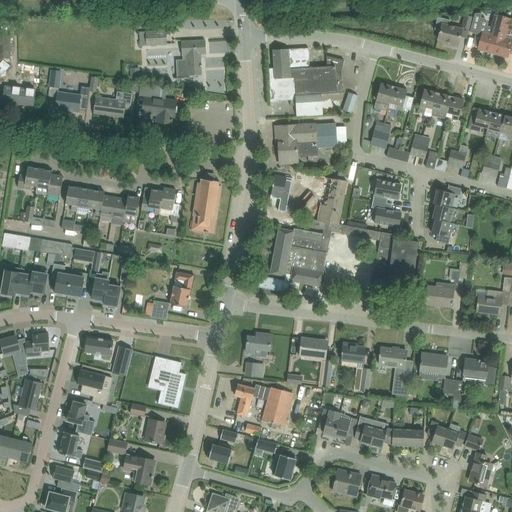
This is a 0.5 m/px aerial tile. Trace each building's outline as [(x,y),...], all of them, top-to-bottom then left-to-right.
[(475,13),(470,32),(476,33),(473,45),(478,46),(478,49),(508,57),(510,47),(511,42),(511,41),(511,19),(496,15),(492,27),(487,26),(488,23),(486,19),(480,17),(481,13),(475,13)] [(464,14),(461,27),(469,29),(471,19),(472,16),(464,14)] [(438,17),(434,30),(440,31),(437,39),(450,43),(450,45),(457,47),(460,37),(462,29),(448,26),(450,20),(438,17)] [(0,22),(0,58),(10,58),(9,22),(0,22)] [(166,41),(166,31),(146,32),(147,45),(167,45),(166,41)] [(182,41),(182,51),(182,60),(176,60),(177,76),(201,74),(200,54),(205,54),(205,40),(182,41)] [(296,77),(298,116),(325,115),(324,92),(343,91),(342,58),(335,58),(335,48),(326,48),(327,66),(311,66),(310,47),(274,49),(275,78),(296,77)] [(0,63),(0,66),(7,72),(12,67),(3,60),(0,63)] [(52,67),(50,86),(58,88),(61,68),(52,67)] [(130,68),(130,80),(140,80),(140,67),(130,68)] [(92,77),(89,91),(96,92),(98,78),(92,77)] [(278,99),(297,98),(296,77),(283,78),(283,83),(290,83),(290,88),(277,88),(278,99)] [(145,96),(144,103),(142,113),(157,115),(156,122),(172,124),(173,117),(174,118),(176,101),(165,99),(167,87),(140,83),(139,95),(145,96)] [(380,83),(374,107),(387,111),(389,103),(394,86),(380,83)] [(5,86),(4,91),(3,101),(33,105),(35,90),(5,86)] [(394,86),(389,103),(396,105),(395,109),(402,111),(403,108),(411,110),(414,97),(406,95),(407,90),(394,86)] [(424,89),(421,99),(418,110),(425,112),(424,115),(431,116),(431,114),(431,115),(433,109),(437,93),(424,89)] [(96,97),(95,103),(94,113),(123,117),(125,104),(130,105),(132,93),(117,91),(115,100),(96,97)] [(353,112),(359,95),(349,91),(343,109),(353,112)] [(58,93),(57,98),(56,108),(78,111),(80,96),(58,93)] [(433,109),(431,115),(437,116),(444,118),(446,112),(446,113),(450,96),(437,93),(433,109)] [(450,96),(446,113),(453,114),(452,119),(458,120),(464,100),(450,96)] [(472,130),(473,129),(479,131),(480,127),(486,128),(487,129),(491,112),(478,108),(478,109),(473,107),(468,129),(472,130)] [(485,134),(486,134),(499,138),(500,132),(505,115),(491,112),(487,129),(486,128),(485,134)] [(511,117),(505,115),(500,132),(507,134),(506,138),(511,139),(511,117)] [(378,117),(374,130),(370,144),(378,146),(384,123),(385,119),(378,117)] [(325,123),(288,125),(278,126),(279,143),(278,143),(280,164),(298,163),(297,156),(318,155),(318,147),(347,145),(346,134),(346,127),(336,127),(335,123),(325,123)] [(384,123),(378,146),(386,148),(392,125),(384,123)] [(389,146),(386,157),(397,160),(400,149),(403,139),(402,138),(402,137),(399,136),(398,138),(397,138),(395,148),(389,146)] [(413,140),(410,152),(409,155),(417,157),(421,142),(413,140)] [(421,142),(417,157),(425,159),(429,144),(421,142)] [(400,149),(397,160),(407,162),(409,155),(410,152),(400,149)] [(451,150),(449,155),(447,164),(455,166),(458,152),(451,150)] [(458,152),(455,166),(462,168),(466,154),(458,152)] [(429,153),(425,167),(434,169),(438,156),(429,153)] [(486,156),(484,164),(481,173),(489,175),(493,161),(492,161),(493,158),(486,156)] [(493,161),(489,175),(497,178),(501,163),(493,161)] [(20,174),(18,184),(18,187),(30,189),(31,185),(36,186),(37,186),(40,169),(28,167),(26,175),(20,174)] [(462,168),(460,176),(468,178),(470,170),(462,168)] [(37,186),(36,186),(36,192),(47,194),(51,174),(52,171),(40,169),(37,186)] [(51,174),(47,194),(59,196),(63,176),(51,174)] [(507,183),(508,176),(500,174),(498,181),(507,183)] [(198,183),(196,193),(193,215),(191,230),(213,233),(215,219),(216,219),(221,186),(219,186),(219,182),(213,181),(214,176),(208,175),(207,180),(200,179),(200,183),(198,183)] [(275,175),(270,197),(280,199),(278,210),(286,212),(288,199),(292,182),(292,181),(286,179),(286,177),(275,175)] [(377,180),(373,201),(386,203),(387,203),(388,198),(398,200),(401,185),(377,180)] [(433,204),(436,204),(451,208),(454,194),(460,196),(461,189),(448,185),(447,192),(437,189),(436,195),(433,194),(432,201),(434,201),(433,204)] [(68,186),(66,204),(71,204),(70,210),(77,211),(81,188),(68,186)] [(81,188),(77,211),(88,213),(89,208),(92,190),(81,188)] [(163,191),(160,213),(171,215),(172,210),(173,210),(176,190),(164,188),(163,191)] [(143,197),(141,210),(148,211),(149,207),(154,208),(154,213),(159,214),(159,213),(160,213),(163,191),(151,189),(150,198),(143,197)] [(92,190),(89,208),(95,209),(94,214),(100,215),(104,195),(105,192),(92,190)] [(104,195),(100,215),(112,217),(116,197),(104,195)] [(127,199),(124,219),(136,221),(136,215),(137,216),(140,198),(128,196),(127,199)] [(116,197),(112,217),(124,219),(127,199),(116,197)] [(373,201),(371,207),(377,208),(374,223),(398,227),(401,212),(390,210),(392,204),(387,203),(386,203),(373,201)] [(432,218),(435,219),(450,223),(450,222),(454,208),(451,208),(436,204),(435,210),(432,209),(431,215),(433,216),(432,218)] [(26,212),(25,221),(32,222),(34,207),(27,205),(26,212)] [(474,215),(467,214),(466,227),(472,229),(474,215)] [(43,219),(42,225),(54,227),(55,221),(43,219)] [(435,219),(435,221),(432,220),(431,227),(433,227),(432,233),(437,234),(435,241),(448,244),(450,237),(449,237),(453,223),(450,222),(450,223),(435,219)] [(74,224),(62,222),(61,228),(73,230),(74,224)] [(294,228),(293,230),(278,228),(269,274),(285,277),(286,274),(291,274),(290,281),(321,287),(330,237),(323,236),(323,234),(294,228)] [(379,280),(379,285),(379,286),(379,287),(380,287),(381,288),(401,290),(402,283),(413,284),(418,242),(394,239),(394,234),(381,232),(372,279),(379,280)] [(18,235),(5,233),(3,245),(16,247),(18,235)] [(29,237),(18,235),(16,247),(27,249),(29,237)] [(31,237),(28,250),(34,251),(37,238),(31,237)] [(37,238),(34,251),(40,252),(43,239),(37,238)] [(43,239),(40,252),(46,253),(48,240),(43,239)] [(48,240),(46,253),(49,253),(52,254),(54,241),(48,240)] [(54,241),(52,254),(55,254),(58,255),(60,242),(54,241)] [(60,242),(58,255),(64,256),(66,243),(60,242)] [(66,243),(64,256),(70,257),(72,244),(66,243)] [(147,250),(162,253),(163,246),(148,243),(147,250)] [(120,246),(118,252),(131,254),(132,248),(120,246)] [(94,251),(75,248),(73,260),(92,263),(94,251)] [(102,252),(94,251),(92,263),(91,270),(99,271),(102,252)] [(450,270),(449,278),(451,282),(457,282),(458,278),(466,279),(469,254),(450,252),(449,259),(460,260),(458,271),(450,270)] [(54,263),(55,254),(52,254),(49,253),(47,264),(53,265),(54,264),(54,263)] [(63,294),(67,295),(71,275),(64,274),(65,266),(54,264),(53,265),(51,279),(57,280),(55,293),(56,293),(56,295),(62,296),(63,294)] [(511,265),(503,265),(502,274),(511,275),(511,265)] [(122,266),(120,281),(127,282),(128,277),(130,267),(122,266)] [(14,272),(5,270),(1,293),(2,293),(2,295),(9,296),(9,294),(15,295),(16,293),(20,268),(15,267),(14,272)] [(32,275),(24,274),(24,269),(20,268),(16,293),(21,294),(21,296),(28,297),(28,295),(29,295),(30,291),(33,275),(32,275)] [(33,275),(30,291),(35,292),(35,294),(42,295),(42,293),(43,294),(47,270),(40,269),(40,273),(33,271),(32,275),(33,275)] [(176,272),(173,288),(190,291),(193,275),(176,272)] [(79,277),(71,275),(67,295),(72,296),(72,298),(78,299),(79,297),(80,297),(83,284),(85,285),(87,274),(80,273),(79,277)] [(102,274),(96,273),(92,299),(94,299),(93,301),(100,302),(100,300),(104,301),(107,284),(108,285),(109,280),(101,279),(102,274)] [(260,275),(258,287),(287,293),(290,281),(291,274),(286,274),(285,277),(284,280),(260,275)] [(511,277),(504,277),(502,289),(511,290),(511,281),(511,277)] [(428,286),(427,294),(425,304),(451,307),(454,284),(436,282),(436,287),(428,286)] [(108,285),(107,284),(104,301),(104,304),(108,305),(108,307),(115,308),(115,306),(117,307),(120,287),(108,285)] [(173,288),(170,303),(187,307),(190,291),(173,288)] [(478,302),(476,312),(500,314),(501,304),(502,296),(495,295),(495,291),(488,291),(487,297),(478,296),(478,302)] [(168,311),(152,308),(151,317),(166,319),(168,311)] [(48,333),(32,335),(32,341),(25,341),(25,342),(26,356),(41,355),(41,351),(50,350),(48,333)] [(246,352),(254,353),(255,349),(270,350),(271,334),(257,333),(256,337),(248,336),(246,352)] [(16,336),(1,340),(4,354),(14,351),(19,366),(27,363),(26,356),(25,342),(25,341),(25,338),(17,340),(16,336)] [(84,343),(83,349),(85,350),(85,352),(111,355),(113,340),(87,337),(86,344),(84,343)] [(302,338),(300,348),(300,355),(325,358),(327,343),(310,341),(310,339),(302,338)] [(343,343),(342,353),(341,359),(363,362),(365,348),(352,346),(352,344),(343,343)] [(120,346),(113,372),(115,373),(127,376),(133,350),(120,346)] [(381,348),(380,358),(379,365),(395,367),(405,368),(407,351),(381,348)] [(422,353),(421,363),(420,371),(445,374),(447,356),(422,353)] [(463,375),(463,376),(486,378),(485,385),(495,386),(496,378),(497,368),(487,367),(488,361),(478,359),(478,360),(466,359),(466,358),(465,358),(464,368),(463,375)] [(153,367),(150,380),(155,381),(154,382),(159,383),(159,382),(165,383),(161,402),(158,401),(158,403),(178,408),(180,398),(182,390),(178,389),(179,385),(182,386),(184,378),(185,378),(186,374),(184,374),(184,375),(179,373),(179,372),(181,362),(167,359),(165,370),(153,367)] [(325,360),(323,376),(319,376),(319,379),(321,384),(329,385),(332,361),(325,360)] [(245,375),(255,376),(263,377),(265,365),(247,363),(245,375)] [(412,371),(404,370),(405,368),(395,367),(392,394),(400,395),(408,396),(412,371)] [(362,368),(361,381),(355,380),(353,390),(368,392),(370,369),(362,368)] [(39,369),(38,376),(47,378),(49,369),(39,369)] [(80,369),(77,383),(82,385),(80,393),(93,396),(92,401),(106,405),(110,391),(109,391),(102,389),(105,376),(80,369)] [(13,404),(14,412),(14,413),(19,414),(23,415),(28,416),(29,416),(31,409),(35,410),(42,383),(36,381),(37,375),(29,373),(27,379),(26,379),(24,388),(22,396),(19,405),(13,404)] [(501,376),(498,403),(505,404),(506,390),(507,390),(508,377),(501,376)] [(453,399),(456,380),(445,378),(443,392),(454,394),(453,399)] [(456,380),(453,399),(462,400),(462,395),(463,395),(464,381),(456,380)] [(238,397),(234,412),(247,415),(251,400),(252,396),(254,388),(255,388),(238,383),(234,396),(238,397)] [(254,388),(252,396),(267,400),(270,388),(256,384),(255,388),(254,388)] [(271,387),(262,420),(283,425),(292,393),(271,387)] [(69,412),(67,420),(78,423),(76,431),(92,435),(95,422),(88,420),(90,416),(84,414),(87,405),(74,401),(71,412),(69,412)] [(132,404),(130,413),(144,416),(146,407),(132,404)] [(324,408),(321,418),(319,428),(324,430),(323,432),(324,432),(324,434),(329,435),(330,434),(334,435),(341,412),(324,408)] [(473,420),(476,413),(470,411),(467,418),(473,420)] [(341,412),(334,435),(339,436),(339,438),(344,439),(345,438),(346,438),(347,434),(353,436),(355,426),(357,419),(351,417),(341,412)] [(359,418),(357,428),(354,438),(360,440),(360,442),(371,445),(376,428),(378,420),(377,420),(377,421),(366,418),(365,420),(359,418)] [(145,440),(152,441),(161,443),(164,430),(162,429),(163,422),(153,420),(150,419),(145,440)] [(376,428),(371,445),(382,448),(384,442),(392,444),(393,429),(387,428),(388,423),(378,420),(376,428)] [(432,421),(430,425),(427,434),(433,437),(431,442),(442,446),(448,429),(438,425),(439,423),(432,421)] [(393,429),(392,444),(392,445),(402,445),(403,429),(403,422),(393,422),(393,429)] [(259,435),(261,427),(243,423),(241,430),(253,433),(259,435)] [(403,429),(402,445),(413,446),(413,430),(403,429)] [(448,429),(442,446),(453,450),(455,444),(461,447),(466,433),(459,430),(459,433),(448,429)] [(239,442),(241,434),(225,430),(223,437),(239,442)] [(413,430),(413,446),(423,447),(424,430),(413,430)] [(64,432),(59,453),(74,457),(74,456),(81,458),(83,450),(76,449),(79,435),(64,432)] [(469,434),(468,436),(465,446),(479,451),(483,440),(482,439),(484,436),(477,433),(476,437),(469,434)] [(2,436),(0,445),(0,454),(8,456),(12,438),(2,436)] [(22,441),(18,459),(28,461),(32,444),(26,442),(28,437),(23,436),(22,441)] [(106,457),(109,438),(90,436),(88,454),(106,457)] [(12,438),(8,456),(18,459),(22,441),(12,438)] [(258,438),(255,446),(271,450),(273,442),(258,438)] [(111,439),(108,451),(124,454),(127,442),(112,439),(111,439)] [(229,463),(233,448),(214,443),(210,457),(229,463)] [(278,462),(275,476),(290,480),(292,472),(293,472),(294,466),(296,459),(296,458),(296,457),(289,455),(289,457),(277,453),(275,462),(278,462)] [(476,453),(473,467),(469,481),(486,486),(492,464),(485,462),(487,455),(476,453)] [(136,481),(140,482),(150,484),(153,467),(151,467),(152,460),(127,455),(124,469),(131,471),(132,467),(138,469),(137,472),(136,481)] [(85,457),(83,467),(102,472),(102,471),(105,462),(85,457)] [(56,466),(53,478),(59,479),(57,486),(62,488),(77,492),(78,492),(80,484),(72,481),(74,470),(56,466)] [(333,491),(342,493),(356,496),(358,486),(361,477),(348,474),(349,472),(338,469),(333,491)] [(88,470),(86,477),(98,480),(100,473),(88,470)] [(102,472),(100,481),(108,483),(110,473),(102,471),(102,472)] [(371,475),(369,484),(366,494),(379,498),(380,496),(384,497),(382,503),(394,506),(396,499),(392,498),(394,493),(396,483),(379,479),(380,477),(371,475)] [(47,492),(45,499),(48,499),(46,507),(63,511),(65,511),(69,500),(74,502),(77,492),(62,488),(61,494),(50,492),(49,493),(47,492)] [(399,502),(396,511),(398,511),(406,511),(408,511),(409,507),(420,510),(424,495),(405,490),(401,503),(399,502)] [(465,496),(462,507),(479,511),(482,511),(485,511),(488,502),(485,501),(486,495),(472,491),(470,497),(465,496)] [(206,511),(209,511),(232,511),(234,510),(235,510),(236,509),(237,508),(238,507),(239,506),(239,505),(239,504),(240,503),(239,501),(239,500),(238,499),(238,498),(237,497),(235,496),(226,493),(225,496),(212,492),(206,511)] [(125,511),(140,511),(144,496),(127,493),(125,500),(128,501),(125,511)]
